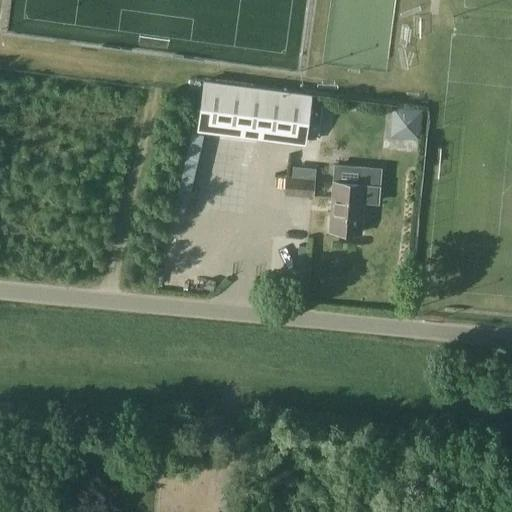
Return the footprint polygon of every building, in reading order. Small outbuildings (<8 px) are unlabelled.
[(309,88),(205,74),(198,124),(302,139),(303,131),(309,93),(309,88)] [(309,93),(303,131),(316,133),(322,95),(309,93)] [(406,137),(384,138),(386,159),(407,157),(406,137)] [(224,226),(225,173),(213,172),(211,226),(224,226)] [(312,179),(291,177),(285,177),(283,195),(312,197),(313,179),(312,179)] [(333,181),(329,230),(358,232),(360,200),(376,202),(378,185),(362,184),(362,183),(335,181),(333,181)] [(283,195),(281,207),(308,211),(310,199),(283,195)] [(377,213),(370,242),(392,247),(399,219),(377,213)] [(190,433),(189,438),(185,437),(185,441),(181,441),(180,455),(188,455),(188,457),(210,458),(212,439),(207,439),(207,434),(190,433)] [(106,456),(96,455),(94,473),(118,474),(120,451),(120,447),(106,446),(106,456)] [(233,489),(222,488),(221,510),(232,511),(233,489)]
